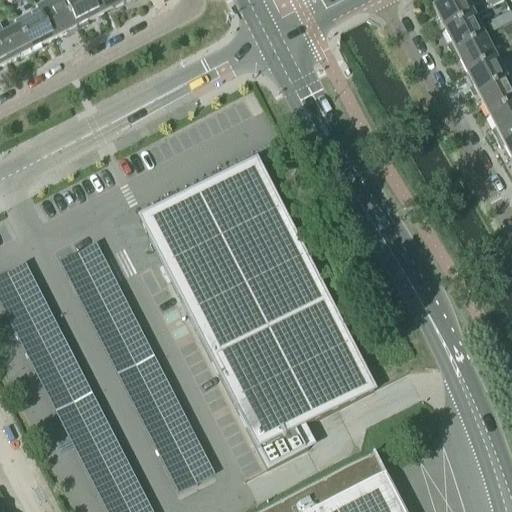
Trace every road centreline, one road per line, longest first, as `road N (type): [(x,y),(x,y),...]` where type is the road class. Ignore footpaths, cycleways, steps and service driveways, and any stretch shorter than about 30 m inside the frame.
road 1 (secondary): [(471,400),(437,319),(328,130),(285,34)]
road 2 (residential): [(0,184),(285,34)]
road 3 (residential): [(377,0),(511,228)]
road 4 (residential): [(194,0),(0,108)]
